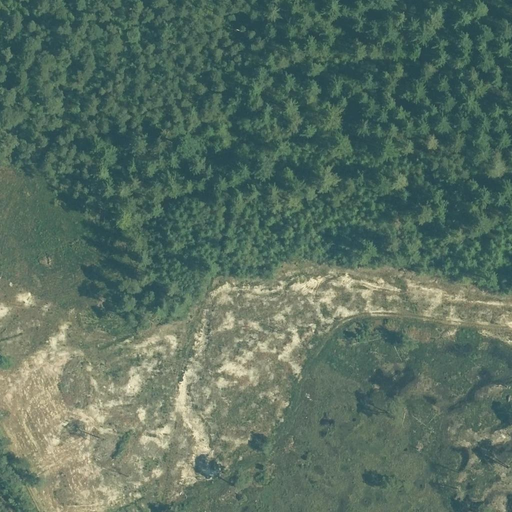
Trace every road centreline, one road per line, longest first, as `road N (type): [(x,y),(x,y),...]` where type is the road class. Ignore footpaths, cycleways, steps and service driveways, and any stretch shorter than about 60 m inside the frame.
road 1 (track): [(152,511),(182,334),(212,244),(223,147),(264,0)]
road 2 (track): [(511,133),(223,147)]
road 3 (track): [(0,226),(51,133),(166,0)]
